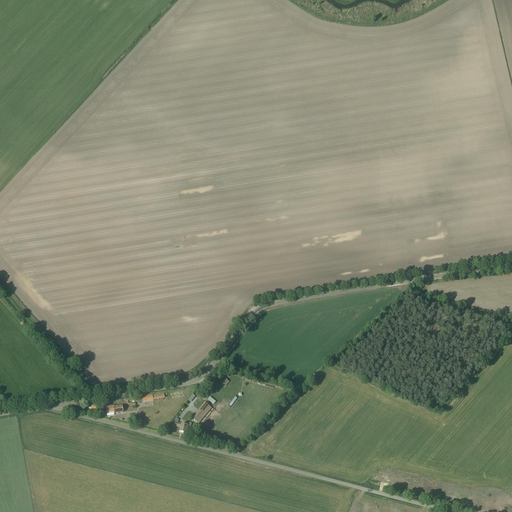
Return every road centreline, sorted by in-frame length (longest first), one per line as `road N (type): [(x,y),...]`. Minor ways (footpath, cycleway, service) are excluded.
road 1 (unclassified): [(52,404),(198,379),(249,316),(269,304),(511,268)]
road 2 (unclassified): [(446,511),(52,404)]
